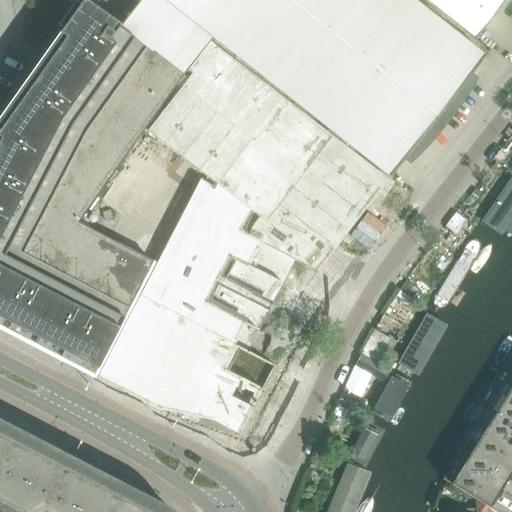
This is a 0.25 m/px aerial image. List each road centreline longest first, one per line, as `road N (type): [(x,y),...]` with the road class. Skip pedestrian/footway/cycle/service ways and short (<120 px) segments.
road 1 (residential): [(234,509),(263,490),(400,255),(511,113)]
road 2 (secondary): [(234,509),(180,468),(0,370)]
